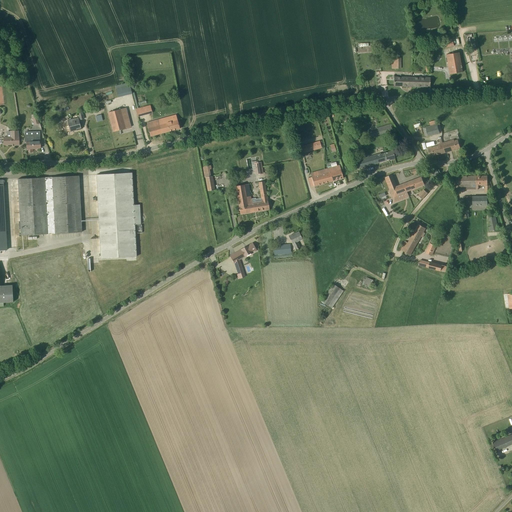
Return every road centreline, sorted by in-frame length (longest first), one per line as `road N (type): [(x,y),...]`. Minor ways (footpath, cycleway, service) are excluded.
road 1 (tertiary): [(0,380),(230,242),(420,162)]
road 2 (unclassified): [(0,165),(111,158),(321,105),(386,99)]
road 3 (track): [(388,272),(407,222),(447,162)]
road 4 (unclassified): [(386,99),(511,88)]
